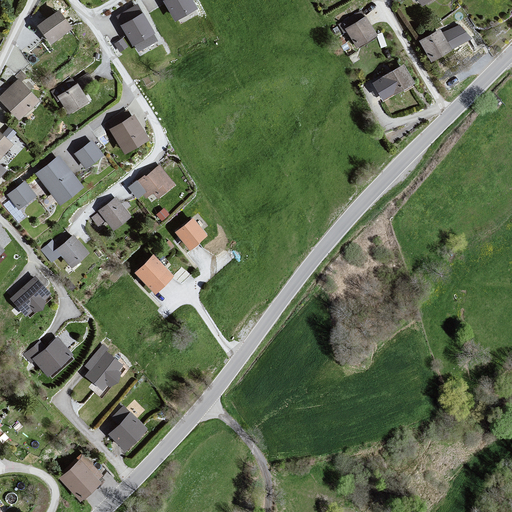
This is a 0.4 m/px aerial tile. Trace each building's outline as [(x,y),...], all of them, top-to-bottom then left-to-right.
[(195,7),(190,0),(164,0),(176,19),(195,7)] [(156,40),(137,6),(119,17),(138,50),(156,40)] [(74,29),(59,11),(38,27),(54,46),(74,29)] [(365,19),(344,29),(356,49),(377,38),(365,19)] [(441,31),(420,42),(433,65),(454,53),(441,31)] [(403,68),(382,80),(393,98),(414,85),(403,68)] [(40,102),(18,80),(0,95),(0,101),(20,121),(40,102)] [(90,101),(76,84),(57,97),(70,114),(90,101)] [(148,139),(134,116),(111,130),(125,153),(148,139)] [(0,160),(14,145),(0,132),(0,160)] [(102,154),(92,142),(75,155),(85,167),(102,154)] [(82,187),(59,157),(37,174),(61,203),(82,187)] [(177,186),(160,167),(135,185),(146,200),(153,196),(159,200),(177,186)] [(35,195),(24,182),(8,195),(20,208),(35,195)] [(118,199),(98,213),(113,232),(132,218),(118,199)] [(209,237),(193,220),(175,234),(190,251),(209,237)] [(90,255),(73,236),(56,250),(74,270),(90,255)] [(174,277),(154,256),(136,273),(155,294),(174,277)] [(37,278),(11,299),(27,317),(34,312),(40,312),(46,310),(47,307),(48,301),(52,295),(37,278)] [(57,340),(34,359),(50,377),(73,357),(57,340)] [(105,344),(84,367),(89,371),(86,375),(103,390),(109,385),(121,381),(119,377),(120,373),(123,366),(108,352),(105,344)] [(147,429),(125,406),(114,417),(122,424),(112,434),(126,449),(147,429)] [(83,455),(58,478),(82,500),(102,480),(83,455)]
